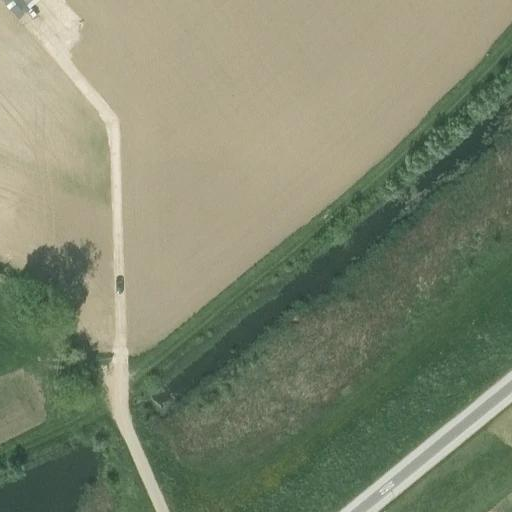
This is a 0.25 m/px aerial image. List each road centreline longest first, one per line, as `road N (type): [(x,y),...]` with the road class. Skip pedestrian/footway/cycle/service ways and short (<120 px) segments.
road 1 (track): [(52,12),(92,57),(112,98),(120,373)]
road 2 (tertiary): [(357,511),(511,386)]
road 3 (track): [(0,318),(48,360),(120,373)]
